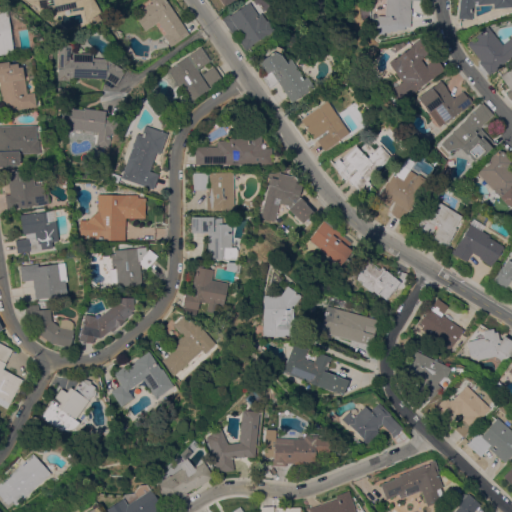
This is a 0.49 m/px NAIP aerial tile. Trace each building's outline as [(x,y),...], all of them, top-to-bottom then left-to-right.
[(93,0),(100,12),(98,13),(101,19),(96,21),(93,16),(86,20),(83,5),(42,15),(35,3),(31,4),(25,0),(93,0)] [(171,45),(163,35),(166,33),(158,21),(145,30),(136,18),(142,13),(140,9),(150,2),(150,3),(152,2),(150,0),(165,0),(189,33),(171,45)] [(266,0),(271,7),(266,10),(262,5),(260,6),(257,3),(256,3),(254,0),(266,0)] [(410,0),(410,8),(411,8),(410,27),(397,26),(397,28),(376,26),(376,14),(384,15),(385,0),(410,0)] [(511,0),(511,6),(493,8),(493,3),(478,4),(478,0),(474,1),(471,19),(457,17),(459,0),(511,0)] [(222,18),(229,13),(230,14),(249,1),(258,15),(261,12),(266,20),(268,19),(275,30),(268,35),(267,34),(252,44),(252,45),(245,50),(238,39),(242,36),(238,30),(232,34),(222,18)] [(13,52),(0,54),(0,10),(7,9),(13,52)] [(502,44),(511,35),(511,55),(489,75),(478,62),(480,60),(466,43),(487,26),(502,44)] [(387,62),(393,57),(394,58),(412,46),(410,44),(421,36),(431,50),(422,57),(423,57),(420,59),(425,65),(435,57),(444,69),(400,101),(391,88),(401,81),(387,62)] [(59,44),(72,44),(72,52),(70,52),(70,58),(72,58),(72,52),(93,53),(93,57),(106,58),(106,59),(124,70),(115,84),(105,78),(69,76),(69,80),(58,79),(59,44)] [(278,81),(270,87),(261,74),(265,71),(259,61),(274,51),(276,45),(283,48),(281,54),(285,61),(291,58),(304,78),(308,76),(315,86),(292,102),(278,81)] [(209,60),(197,68),(199,70),(198,71),(209,88),(190,101),(167,69),(200,46),(200,47),(209,60)] [(26,93),(33,91),(36,105),(3,110),(0,91),(0,64),(8,63),(8,67),(22,65),(26,93)] [(222,79),(211,87),(202,74),(213,66),(222,79)] [(511,103),(505,94),(506,94),(505,92),(510,89),(499,74),(506,69),(507,71),(511,67),(511,103)] [(462,90),(465,94),(467,93),(473,101),(439,126),(428,111),(428,112),(425,109),(424,111),(417,101),(419,100),(417,97),(441,80),(453,97),(462,90)] [(349,132),(324,150),(316,139),(327,131),(326,130),(314,138),(300,118),(326,100),(349,132)] [(475,161),(462,147),(446,150),(440,143),(466,118),(465,117),(480,102),(492,115),(479,126),(494,142),(475,161)] [(106,111),(105,115),(113,116),(109,147),(96,145),(97,132),(100,133),(100,132),(72,128),(71,131),(59,129),(62,104),(74,105),(74,108),(84,110),(84,108),(106,111)] [(19,160),(17,160),(18,164),(14,164),(14,165),(0,165),(0,124),(35,124),(36,139),(38,139),(39,152),(18,153),(19,160)] [(136,133),(141,134),(144,124),(167,132),(159,154),(155,153),(149,170),(158,174),(153,189),(120,177),(136,133)] [(195,164),(195,146),(217,146),(217,140),(228,140),(228,137),(247,137),(247,134),(261,134),(261,147),(272,147),(272,164),(195,164)] [(394,160),(361,192),(348,178),(357,170),(355,168),(349,175),(338,164),(345,158),(344,156),(356,145),(367,157),(380,145),(394,160)] [(477,172),(479,170),(477,168),(498,148),(500,150),(503,151),(506,154),(506,156),(511,162),(507,167),(511,172),(511,206),(506,204),(499,197),(502,194),(495,187),(493,189),(477,172)] [(402,220),(391,212),(397,203),(392,200),(389,206),(380,200),(381,198),(378,197),(397,167),(407,173),(409,168),(428,180),(402,220)] [(6,209),(4,194),(10,194),(8,182),(1,183),(0,173),(25,169),(26,176),(33,175),(34,184),(45,183),(48,203),(6,209)] [(193,189),(193,172),(233,172),(234,210),(206,210),(206,193),(208,191),(208,187),(207,187),(207,188),(206,189),(193,189)] [(277,202),(275,213),(262,210),(270,177),(277,178),(278,173),(300,179),(299,185),(301,185),(298,195),(296,195),(298,197),(299,196),(305,202),(304,202),(316,214),(305,225),(288,208),(290,206),(277,202)] [(98,194),(137,194),(137,197),(144,198),(144,222),(125,221),(125,240),(79,239),(79,220),(87,220),(98,210),(98,194)] [(461,215),(454,227),(456,228),(445,246),(432,238),(439,226),(435,224),(433,227),(435,228),(430,236),(415,227),(433,198),(461,215)] [(17,253),(15,239),(25,238),(25,233),(22,234),(19,215),(54,210),(58,240),(51,241),(52,247),(41,249),(41,250),(30,251),(17,253)] [(232,247),(237,247),(237,258),(207,258),(207,232),(190,232),(190,216),(215,216),(215,217),(226,217),(226,223),(232,223),(232,247)] [(489,235),(488,237),(503,246),(492,266),(478,258),(479,257),(471,252),(466,261),(455,255),(450,252),(453,249),(454,249),(472,218),(484,225),(481,230),(489,235)] [(308,239),(323,219),(336,228),(335,229),(351,242),(348,247),(352,250),(340,265),(319,249),(320,248),(308,239)] [(110,253),(114,253),(114,249),(145,246),(157,256),(147,269),(140,263),(142,283),(118,286),(115,265),(111,265),(110,253)] [(493,280),(501,266),(502,266),(507,258),(511,261),(511,276),(505,288),(493,280)] [(371,292),(361,284),(363,282),(356,276),(369,260),(379,269),(382,266),(392,275),(393,269),(408,273),(404,287),(399,286),(399,287),(396,286),(392,291),(395,292),(389,299),(387,298),(386,299),(379,294),(373,290),(371,292)] [(20,265),(37,263),(37,265),(64,262),(66,281),(65,281),(66,295),(35,298),(32,280),(22,281),(20,265)] [(241,263),(239,272),(226,269),(227,263),(241,263)] [(228,282),(224,303),(217,302),(215,312),(207,310),(209,303),(200,301),(198,309),(197,309),(196,317),(183,311),(184,306),(183,306),(185,292),(191,294),(196,266),(214,269),(212,279),(228,282)] [(286,285),(300,295),(291,308),(292,308),(291,336),(262,335),(262,294),(279,295),(286,285)] [(84,313),(95,316),(95,318),(96,318),(116,302),(116,297),(133,297),(133,309),(130,311),(131,313),(124,319),(124,320),(111,331),(110,329),(100,338),(94,336),(93,343),(78,339),(84,313)] [(463,329),(449,349),(421,328),(423,325),(419,322),(436,297),(448,305),(442,314),(463,329)] [(70,347),(51,343),(25,323),(24,310),(25,310),(24,305),(38,304),(38,310),(50,308),(51,320),(59,326),(60,319),(64,318),(68,319),(71,320),(73,323),(71,329),(73,330),(70,347)] [(370,345),(330,334),(329,337),(315,333),(318,322),(321,323),(326,305),(377,319),(370,345)] [(216,343),(205,353),(202,349),(175,374),(162,360),(175,348),(172,345),(183,335),(173,324),(183,315),(188,320),(190,319),(195,324),(197,322),(216,343)] [(511,340),(511,349),(504,362),(494,355),(476,360),(476,357),(473,357),(469,355),(466,341),(484,337),(482,330),(493,328),(494,332),(497,331),(499,343),(503,335),(511,340)] [(0,404),(0,342),(12,349),(2,368),(23,379),(7,408),(0,404)] [(282,371),(294,342),(307,348),(304,358),(314,361),(317,351),(331,357),(325,371),(348,380),(342,394),(282,371)] [(446,377),(443,376),(437,383),(441,387),(429,399),(405,369),(414,350),(450,367),(446,377)] [(148,351),(161,369),(162,368),(174,385),(156,398),(143,379),(128,389),(134,397),(122,406),(111,390),(120,384),(113,373),(124,366),(126,368),(134,363),(133,361),(148,351)] [(41,416),(61,388),(66,392),(70,386),(73,389),(80,379),(82,380),(83,379),(87,379),(91,381),(90,383),(95,386),(95,390),(95,394),(94,396),(92,395),(75,419),(79,422),(76,426),(71,428),(60,430),(41,416)] [(464,385),(489,408),(462,436),(453,427),(464,416),(460,411),(456,415),(453,412),(444,420),(432,409),(444,396),(448,400),(450,398),(451,399),(464,385)] [(364,405),(369,411),(378,402),(391,414),(390,415),(402,428),(393,438),(390,432),(382,424),(377,428),(379,430),(366,443),(362,439),(363,438),(348,424),(347,425),(341,418),(349,410),(354,415),(364,405)] [(254,457),(246,456),(232,458),(233,470),(217,472),(215,457),(206,437),(212,434),(211,432),(220,428),(227,443),(239,442),(242,409),(259,411),(254,457)] [(511,430),(511,452),(504,462),(487,447),(480,456),(466,444),(477,431),(480,435),(496,417),(511,430)] [(303,438),(303,434),(317,435),(317,437),(330,438),(329,452),(315,452),(314,465),(310,465),(310,463),(307,463),(307,465),(295,464),(295,463),(286,462),(286,465),(272,465),(272,460),(273,460),(273,456),(262,455),(262,445),(274,445),(274,437),(303,438)] [(203,461),(213,476),(195,489),(194,487),(186,492),(187,493),(169,505),(155,485),(161,481),(161,479),(168,475),(170,475),(181,467),(179,465),(184,459),(179,454),(186,446),(192,452),(186,458),(194,467),(203,461)] [(0,482),(32,453),(51,473),(16,504),(12,500),(8,504),(7,503),(5,504),(1,499),(2,498),(0,496),(0,482)] [(380,484),(399,476),(398,474),(432,461),(442,486),(439,487),(443,496),(439,497),(440,500),(427,505),(421,489),(400,498),(398,494),(386,499),(380,484)] [(511,485),(502,475),(511,465),(511,466),(511,485)] [(150,488),(163,508),(156,511),(108,511),(106,508),(122,498),(126,504),(150,488)] [(309,511),(308,508),(336,498),(335,495),(348,490),(355,511),(309,511)] [(480,504),(472,511),(453,511),(459,506),(457,505),(459,502),(456,499),(462,493),(464,494),(465,493),(466,494),(467,493),(480,504)]
